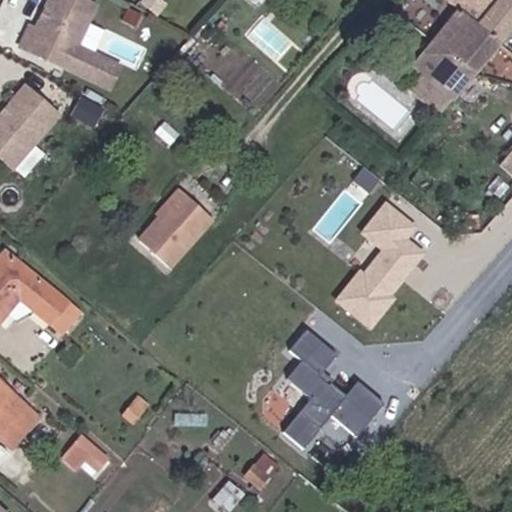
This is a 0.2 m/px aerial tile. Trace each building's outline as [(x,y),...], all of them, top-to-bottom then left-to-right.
[(93,2),(88,0),(47,0),(44,8),(47,9),(43,18),(40,16),(35,28),(28,25),(19,44),(107,84),(117,63),(86,49),(85,51),(73,46),(93,2)] [(511,0),(443,0),(440,4),(450,12),(494,46),(511,24),(511,0)] [(409,89),(437,113),(494,46),(450,12),(397,79),(409,89)] [(0,148),(14,160),(58,110),(28,83),(0,114),(0,148)] [(99,119),(108,101),(83,89),(74,107),(99,119)] [(437,113),(409,89),(397,103),(425,127),(437,113)] [(511,139),(495,160),(511,173),(511,139)] [(158,223),(165,229),(189,204),(176,193),(153,219),(158,223)] [(337,303),(375,329),(428,251),(411,240),(422,224),(385,199),(361,234),(377,245),(337,303)] [(138,246),(165,268),(208,219),(189,204),(165,229),(158,223),(138,246)] [(58,329),(75,307),(12,257),(0,271),(0,325),(6,330),(27,306),(58,329)] [(329,417),(360,438),(386,400),(357,381),(349,393),(323,376),(340,350),(304,327),(289,350),(303,359),(289,382),(310,395),(284,435),(307,450),(329,417)] [(0,427),(21,402),(0,384),(0,427)] [(0,427),(0,436),(7,443),(33,411),(21,402),(0,427)] [(98,475),(112,456),(83,433),(68,453),(98,475)] [(260,488),(279,461),(263,451),(245,477),(260,488)]
